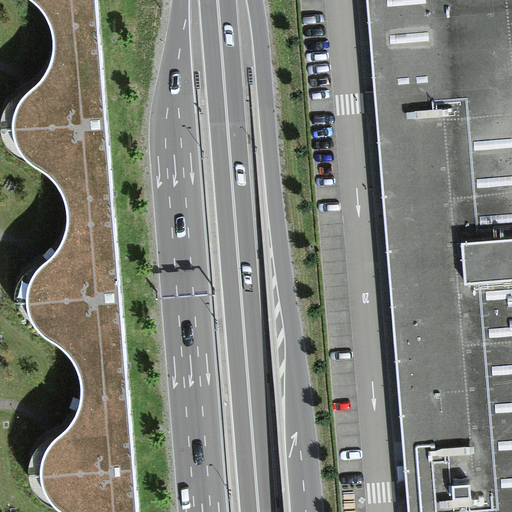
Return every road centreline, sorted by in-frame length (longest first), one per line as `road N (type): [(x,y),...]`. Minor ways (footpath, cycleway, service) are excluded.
road 1 (primary): [(306,511),(269,88),(245,0)]
road 2 (primary): [(190,0),(172,106),(203,511)]
road 3 (primary): [(258,511),(216,0)]
